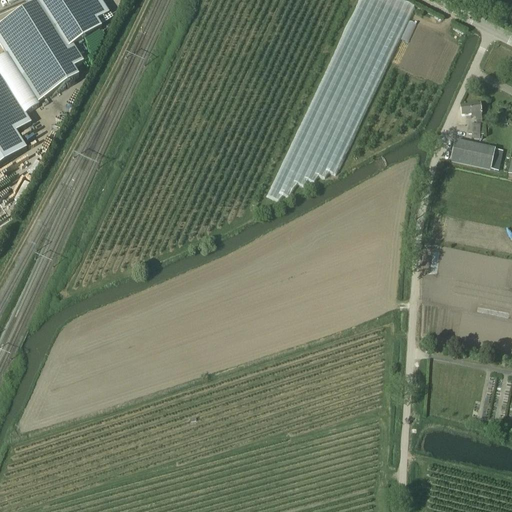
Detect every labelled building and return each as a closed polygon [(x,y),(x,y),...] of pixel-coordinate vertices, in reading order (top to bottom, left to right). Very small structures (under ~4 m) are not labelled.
[(102,31),(97,23),(109,16),(99,0),(26,0),(25,1),(30,10),(0,28),(0,46),(38,106),(79,80),(74,72),(84,66),(73,49),(102,31)] [(0,76),(0,169),(27,152),(16,135),(31,125),(0,76)] [(468,107),(461,108),(462,117),(471,116),(471,119),(475,119),(476,123),(482,122),(481,115),(480,106),(468,107)] [(471,140),(473,141),(479,141),(480,127),(468,126),(467,135),(472,136),(471,140)] [(489,171),(494,151),(454,142),(450,162),(489,171)]
